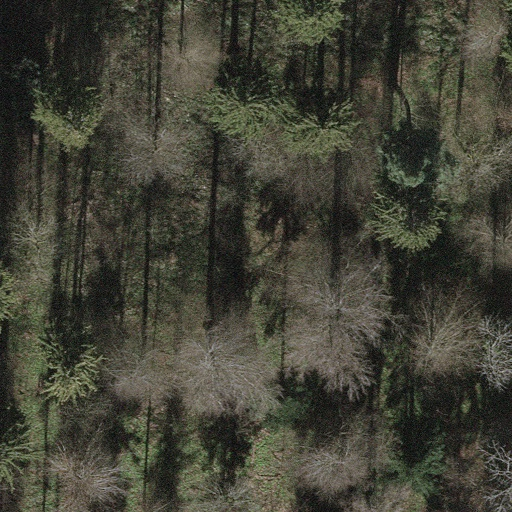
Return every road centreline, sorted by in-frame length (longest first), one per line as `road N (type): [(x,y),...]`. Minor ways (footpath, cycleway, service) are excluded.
road 1 (motorway): [(0,294),(511,400)]
road 2 (motorway): [(511,49),(268,0)]
